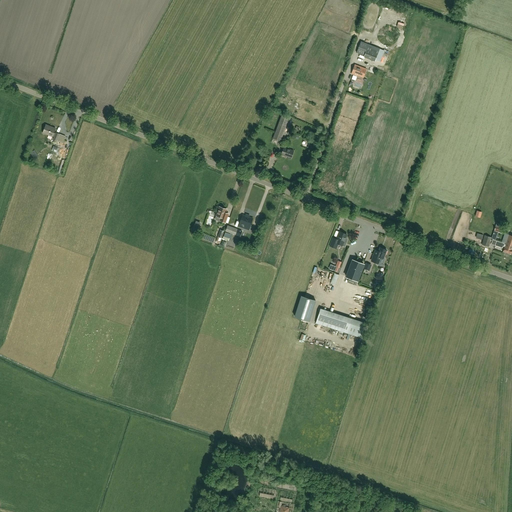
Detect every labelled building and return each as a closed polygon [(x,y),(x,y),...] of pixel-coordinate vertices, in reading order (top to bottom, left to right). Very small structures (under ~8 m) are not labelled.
[(377,12),(374,12),(373,20),(369,20),(368,29),(376,29),(377,12)] [(361,41),(357,53),(375,60),(379,49),(361,41)] [(366,69),(355,65),(351,74),(356,76),(357,75),(363,78),(366,69)] [(289,117),(281,115),(273,138),(280,141),(289,117)] [(53,138),(57,140),(59,133),(56,132),(55,133),(54,132),(55,128),(51,126),(51,127),(45,125),(43,132),(52,136),(52,135),(54,136),(53,138)] [(281,154),(291,158),(293,151),(283,147),(281,154)] [(229,212),(226,211),(227,208),(220,206),(216,215),(221,216),(220,220),(225,221),(228,215),(229,212)] [(238,225),(248,229),(253,218),(248,216),(248,215),(245,214),(245,215),(243,214),(238,225)] [(236,234),(238,229),(228,225),(226,231),(236,234)] [(336,248),(338,243),(344,246),(347,239),(347,238),(345,237),(347,234),(339,231),(337,236),(338,236),(337,238),(336,238),(335,242),(331,240),(329,245),(333,247),(336,248)] [(485,233),(484,236),(482,245),(488,247),(491,237),(487,236),(488,234),(485,233)] [(253,247),(235,242),(236,237),(230,235),(227,244),(231,245),(254,252),(254,249),(252,248),(253,247)] [(506,243),(504,242),(503,243),(492,239),(496,240),(494,245),(502,247),(502,245),(504,246),(502,251),(511,253),(511,249),(511,248),(511,246),(511,243),(510,245),(506,243)] [(365,260),(369,251),(358,246),(354,255),(365,260)] [(383,258),(385,254),(386,254),(387,251),(386,250),(386,249),(379,247),(378,251),(375,250),(371,260),(381,264),(383,263),(385,258),(383,258)] [(359,264),(359,263),(351,260),(345,277),(356,281),(362,265),(359,264)] [(375,278),(382,281),(384,276),(382,276),(383,273),(379,272),(378,274),(377,274),(375,278)] [(367,288),(365,295),(372,297),(374,290),(367,288)] [(315,300),(301,295),(294,316),(309,320),(315,300)] [(319,305),(314,321),(358,333),(362,318),(319,305)]
